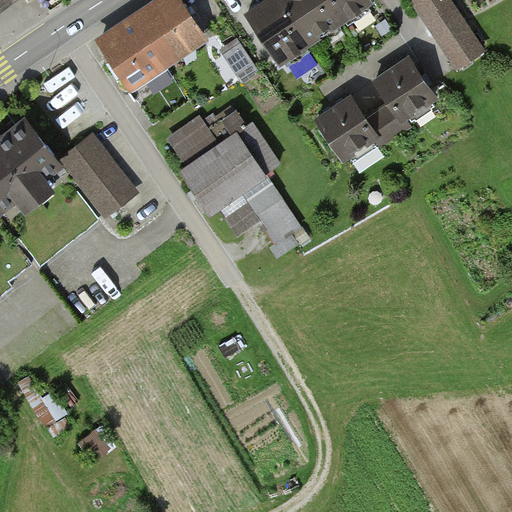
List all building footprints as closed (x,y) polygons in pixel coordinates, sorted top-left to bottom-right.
[(0,0),(0,17),(23,0),(0,0)] [(215,42),(186,0),(164,0),(103,41),(138,94),(215,42)] [(378,2),(376,0),(275,0),(250,17),(282,66),(378,2)] [(489,53),(456,0),(418,0),(460,70),(489,53)] [(441,98),(417,59),(382,82),(399,109),(375,124),(358,97),(322,119),(346,158),(441,98)] [(240,106),(226,115),(234,129),(249,120),(240,106)] [(304,232),(242,137),(223,149),(205,120),(171,142),(220,218),(227,213),(243,237),(266,222),(282,247),(304,232)] [(64,164),(31,121),(0,144),(0,217),(2,217),(7,224),(73,175),(108,221),(142,196),(99,138),(64,164)]
